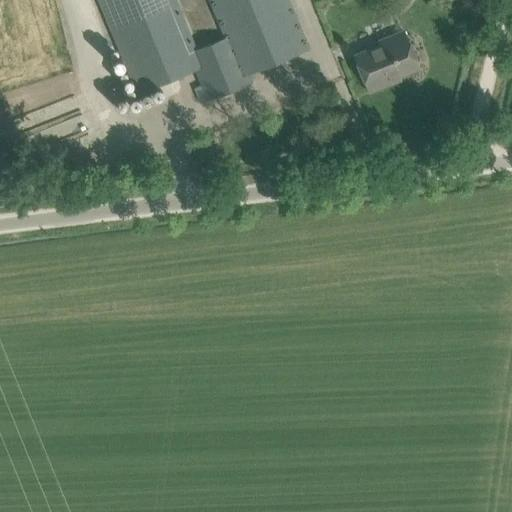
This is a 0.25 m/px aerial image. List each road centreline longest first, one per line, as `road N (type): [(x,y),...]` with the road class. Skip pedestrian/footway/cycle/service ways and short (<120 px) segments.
road 1 (unclassified): [(0,234),(511,167)]
road 2 (track): [(455,174),(496,0)]
